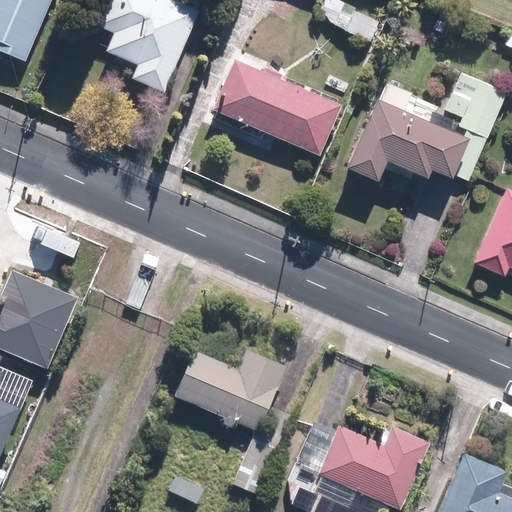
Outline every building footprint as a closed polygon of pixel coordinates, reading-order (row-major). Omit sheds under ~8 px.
[(0,0),(0,49),(27,61),(51,0),(0,0)] [(164,92),(199,9),(177,0),(105,0),(96,23),(113,30),(104,50),(137,64),(131,78),(164,92)] [(381,19),(336,0),(330,0),(322,20),(371,41),(381,19)] [(235,56),(212,107),(319,154),(342,103),(235,56)] [(508,92),(461,72),(446,107),(463,115),(460,123),(488,135),(508,92)] [(453,129),(458,119),(434,108),(429,119),(404,107),(411,91),(386,79),(348,162),(380,177),(390,158),(428,176),(432,167),(452,177),(454,174),(466,180),(485,139),(469,131),(467,135),(453,129)] [(511,187),(508,186),(475,262),(505,275),(509,265),(511,266),(511,187)] [(0,345),(47,367),(79,295),(13,266),(0,295),(0,345)] [(268,405),(287,363),(247,346),(239,366),(194,347),(174,392),(225,414),(223,421),(237,427),(240,421),(256,428),(258,429),(268,405)] [(291,415),(268,405),(258,429),(256,428),(252,437),(233,481),(258,492),(291,415)] [(313,422),(288,479),(289,499),(317,510),(323,497),(359,511),(383,511),(388,502),(400,507),(429,439),(388,422),(380,439),(339,421),(334,431),(313,422)] [(463,450),(435,511),(511,511),(511,494),(500,489),(508,470),(463,450)] [(175,474),(168,490),(197,504),(204,487),(175,474)]
